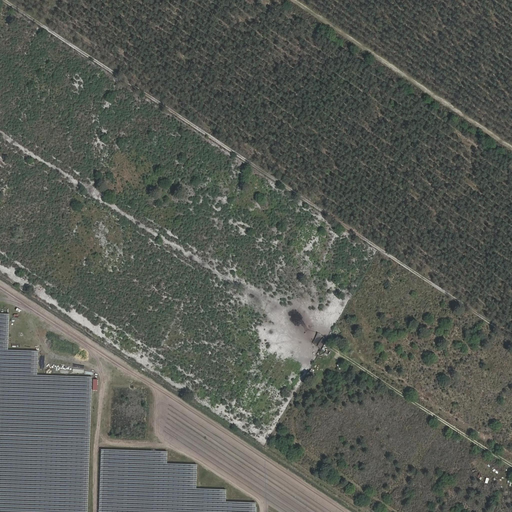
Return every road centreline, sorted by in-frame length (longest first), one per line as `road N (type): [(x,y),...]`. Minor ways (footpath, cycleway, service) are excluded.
road 1 (track): [(511,336),(4,0)]
road 2 (track): [(0,284),(344,511)]
road 3 (track): [(511,150),(292,0)]
road 4 (track): [(0,308),(100,373),(95,511)]
road 5 (track): [(98,446),(179,449),(261,492)]
